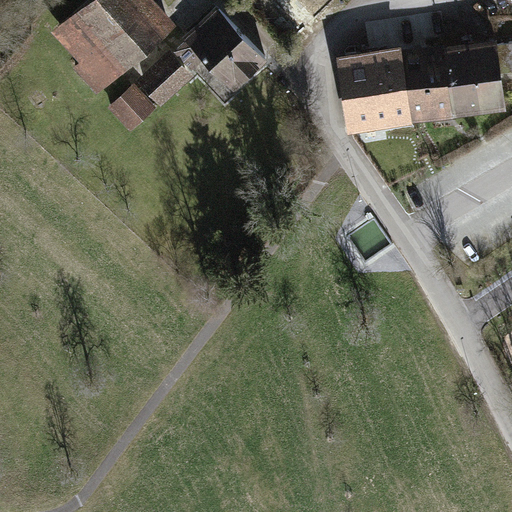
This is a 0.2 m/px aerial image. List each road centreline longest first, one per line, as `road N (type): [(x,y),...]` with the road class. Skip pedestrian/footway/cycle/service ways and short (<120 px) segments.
road 1 (unclassified): [(410,0),(327,53),(326,110),(511,433)]
road 2 (track): [(60,511),(102,474),(347,155)]
